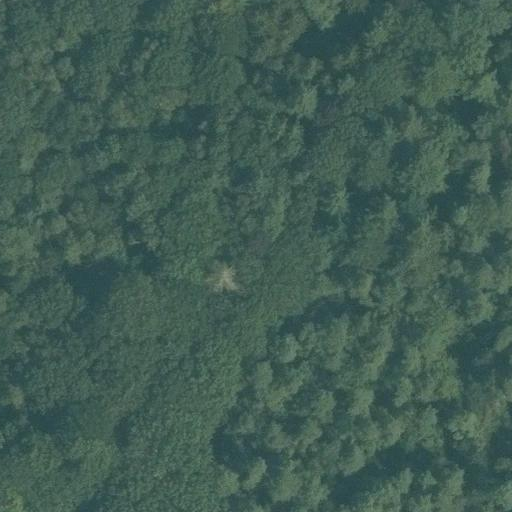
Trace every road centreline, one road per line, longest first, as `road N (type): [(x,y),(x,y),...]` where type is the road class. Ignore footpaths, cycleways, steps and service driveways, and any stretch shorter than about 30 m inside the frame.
road 1 (unclassified): [(150,445),(426,0)]
road 2 (unclassified): [(150,445),(166,242),(203,0)]
road 3 (unclassified): [(0,506),(150,445)]
